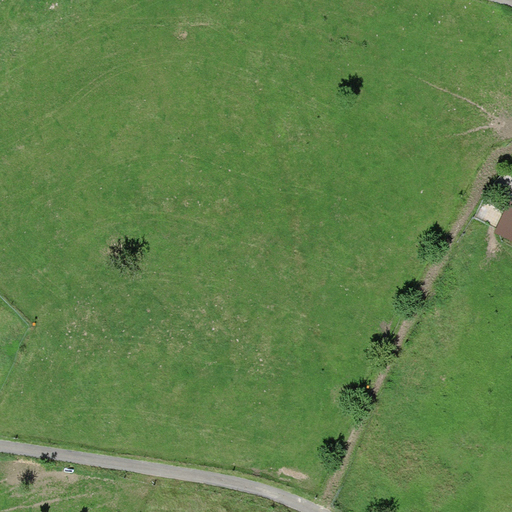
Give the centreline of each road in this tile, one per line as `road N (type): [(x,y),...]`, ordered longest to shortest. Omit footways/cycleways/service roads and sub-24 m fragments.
road 1 (track): [(511,142),(465,214),(320,509)]
road 2 (track): [(0,441),(213,474),(325,511)]
